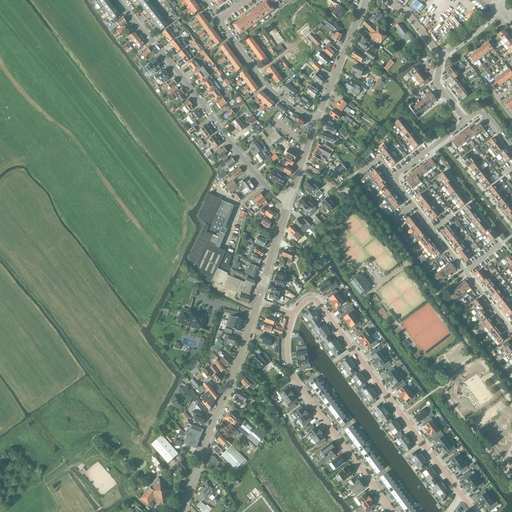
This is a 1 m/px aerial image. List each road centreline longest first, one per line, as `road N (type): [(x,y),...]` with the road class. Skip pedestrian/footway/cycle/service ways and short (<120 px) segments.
road 1 (residential): [(292,314),(307,299),(317,301),(460,494)]
road 2 (unclassified): [(288,200),(257,178),(119,0)]
road 3 (residential): [(392,511),(295,379),(286,350),(292,314)]
road 4 (tertiary): [(180,511),(257,302)]
road 5 (unclassified): [(315,119),(272,91),(219,20)]
road 6 (tertiary): [(315,119),(366,0)]
